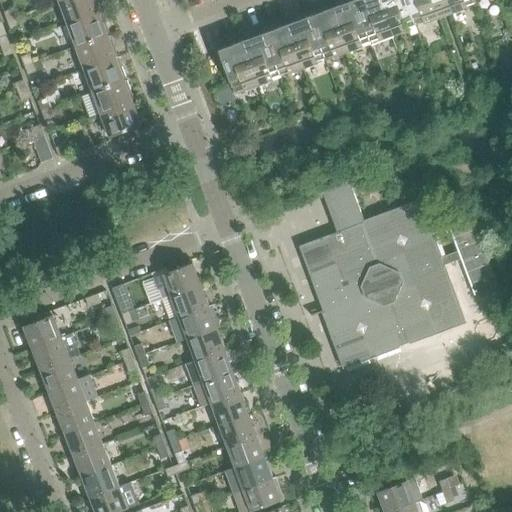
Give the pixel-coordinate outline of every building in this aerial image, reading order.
[(99,13),(95,3),(98,2),(97,0),(64,0),(59,2),(67,25),(99,13)] [(370,42),(354,0),(338,0),(339,2),(337,6),(331,8),(347,51),(370,42)] [(392,34),(379,0),(354,0),(370,42),(392,34)] [(414,26),(404,0),(379,0),(392,34),(414,26)] [(451,12),(446,0),(404,0),(414,26),(438,17),(448,14),(451,12)] [(472,0),(446,0),(451,12),(474,4),(472,0)] [(347,51),(331,8),(326,11),(321,8),(320,6),(307,11),(324,59),(347,51)] [(15,19),(11,9),(3,12),(7,22),(15,19)] [(324,59),(307,11),(293,16),(294,18),(292,23),(286,25),(302,68),(324,59)] [(109,33),(105,21),(102,22),(99,13),(67,25),(76,47),(107,35),(107,34),(109,33)] [(18,27),(15,19),(7,22),(10,30),(18,27)] [(302,68),(286,25),(281,27),(276,25),(275,23),(262,28),(279,76),(302,68)] [(279,76),(262,28),(248,33),(249,35),(247,40),(241,42),(257,84),(279,76)] [(10,45),(6,35),(0,37),(0,47),(1,49),(10,45)] [(115,58),(112,48),(114,47),(110,35),(108,36),(107,35),(76,47),(84,70),(115,58)] [(257,84),(241,42),(236,44),(231,42),(230,39),(216,45),(233,93),(257,84)] [(13,54),(10,45),(1,49),(4,57),(13,54)] [(32,63),(29,54),(21,57),(24,66),(32,63)] [(126,78),(122,67),(119,68),(115,58),(84,70),(92,92),(124,80),(123,79),(126,78)] [(35,72),(32,63),(24,66),(27,75),(35,72)] [(27,90),(23,80),(14,84),(18,94),(27,90)] [(132,103),(128,93),(131,92),(127,80),(124,81),(124,80),(92,92),(101,114),(132,103)] [(30,99),(27,90),(18,94),(21,102),(30,99)] [(49,108),(46,99),(38,102),(41,111),(49,108)] [(143,123),(139,112),(136,112),(132,103),(101,114),(109,138),(141,126),(140,124),(143,123)] [(53,117),(49,108),(41,111),(45,120),(53,117)] [(44,135),(40,125),(29,129),(32,139),(44,135)] [(53,159),(44,135),(32,139),(41,163),(53,159)] [(67,153),(63,145),(55,148),(58,157),(67,153)] [(464,322),(419,202),(364,222),(347,177),(320,187),(337,232),(299,247),(344,367),(464,322)] [(467,206),(444,215),(474,295),(497,287),(467,206)] [(200,285),(192,263),(163,274),(154,278),(162,299),(171,296),(200,285)] [(208,307),(200,285),(171,296),(179,317),(208,307)] [(101,303),(98,294),(86,299),(89,308),(101,303)] [(129,312),(125,301),(118,304),(122,315),(129,312)] [(116,317),(112,306),(105,309),(109,319),(116,317)] [(216,328),(208,307),(179,317),(187,339),(216,328)] [(133,323),(129,312),(122,315),(126,325),(133,323)] [(61,338),(52,315),(23,327),(32,349),(61,338)] [(120,328),(116,317),(109,319),(113,330),(120,328)] [(224,349),(216,328),(187,339),(195,360),(224,349)] [(69,359),(61,338),(32,349),(40,370),(69,359)] [(511,351),(511,341),(502,345),(505,354),(511,351)] [(145,354),(141,344),(134,347),(138,357),(145,354)] [(132,360),(128,349),(121,351),(125,362),(132,360)] [(232,371),(224,349),(195,360),(203,381),(232,371)] [(150,365),(145,354),(138,357),(142,368),(150,365)] [(77,380),(69,359),(40,370),(49,392),(90,376),(90,375),(77,380)] [(136,370),(132,360),(125,362),(129,373),(136,370)] [(240,392),(232,371),(203,381),(211,403),(240,392)] [(98,397),(90,376),(49,392),(57,413),(98,397)] [(162,397),(158,386),(150,389),(154,400),(162,397)] [(148,403),(144,392),(137,394),(142,405),(148,403)] [(248,414),(240,392),(211,403),(219,425),(248,414)] [(94,424),(86,402),(98,397),(57,413),(65,435),(94,424)] [(166,408),(162,397),(154,400),(158,411),(166,408)] [(153,413),(148,403),(142,405),(146,416),(153,413)] [(256,435),(248,414),(219,425),(227,446),(256,435)] [(102,445),(94,424),(65,435),(74,456),(102,445)] [(178,440),(174,429),(166,432),(170,443),(178,440)] [(165,445),(161,435),(154,437),(158,448),(165,445)] [(263,455),(256,435),(227,446),(235,466),(263,455)] [(182,451),(178,440),(170,443),(174,454),(182,451)] [(111,466),(102,445),(74,456),(82,477),(111,466)] [(169,456),(165,445),(158,448),(162,459),(169,456)] [(263,455),(235,466),(225,470),(233,493),(272,478),(263,455)] [(189,469),(186,462),(175,466),(178,473),(189,469)] [(119,487),(111,466),(82,477),(90,499),(119,487)] [(178,473),(175,466),(165,470),(168,477),(178,473)] [(249,511),(284,499),(276,477),(272,478),(233,493),(240,511),(249,511)] [(450,490),(447,479),(439,482),(443,493),(450,490)] [(385,511),(414,501),(406,481),(377,492),(384,511),(385,511)] [(119,511),(127,509),(119,487),(90,499),(95,511),(119,511)] [(454,500),(450,490),(443,493),(447,503),(454,500)] [(202,504),(198,494),(190,497),(194,507),(202,504)] [(428,511),(426,505),(420,502),(414,504),(414,501),(385,511),(428,511)]
